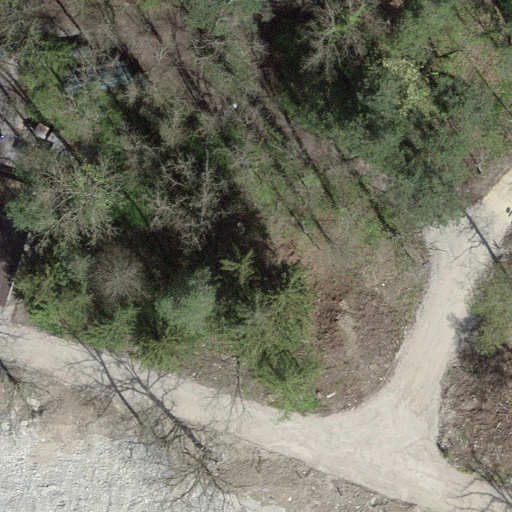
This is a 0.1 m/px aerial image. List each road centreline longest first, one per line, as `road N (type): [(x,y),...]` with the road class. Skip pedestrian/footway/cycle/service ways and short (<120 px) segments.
road 1 (track): [(511,507),(0,332)]
road 2 (track): [(38,0),(120,29),(204,72),(467,245)]
road 3 (track): [(467,245),(380,459)]
